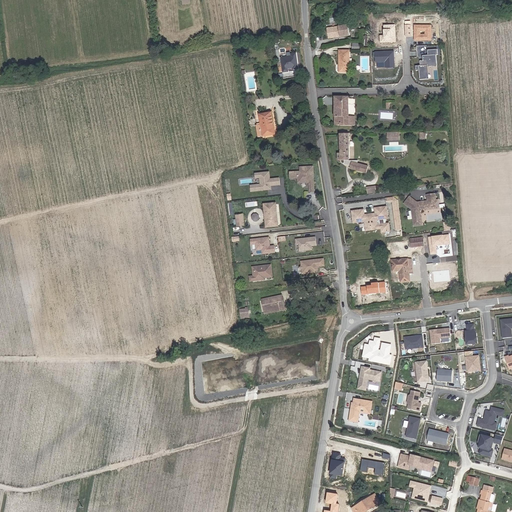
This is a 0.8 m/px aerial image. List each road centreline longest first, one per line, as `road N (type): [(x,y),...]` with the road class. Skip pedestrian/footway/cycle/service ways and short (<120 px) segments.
road 1 (unclassified): [(344,315),(345,269),(308,0)]
road 2 (unclassified): [(310,511),(344,315)]
road 3 (unclassified): [(484,303),(344,315)]
